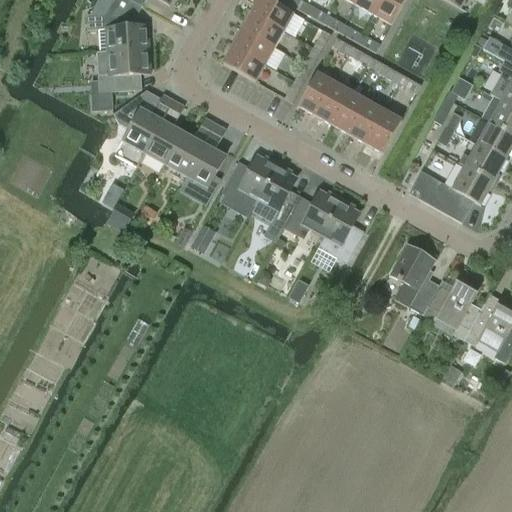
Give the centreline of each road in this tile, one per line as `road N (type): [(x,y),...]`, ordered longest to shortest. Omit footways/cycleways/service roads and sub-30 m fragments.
road 1 (residential): [(223,0),(193,58),(193,102),(470,247),(489,252),(511,231)]
road 2 (track): [(137,235),(288,313),(313,315),(349,295),(401,213)]
